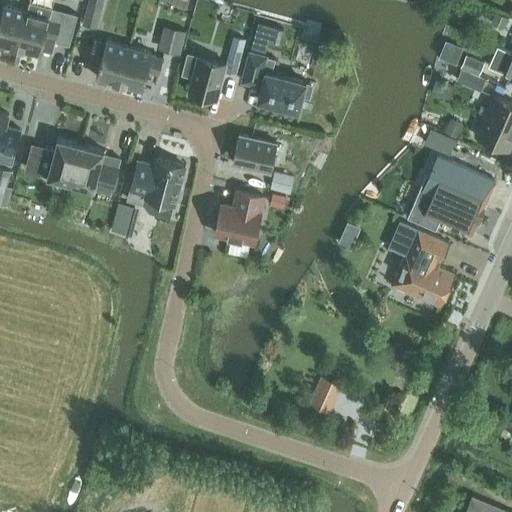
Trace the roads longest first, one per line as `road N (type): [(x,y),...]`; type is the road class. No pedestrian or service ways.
road 1 (residential): [(404,487),(213,423),(172,397),(165,353),(215,127),(0,71)]
road 2 (residential): [(404,487),(511,248)]
